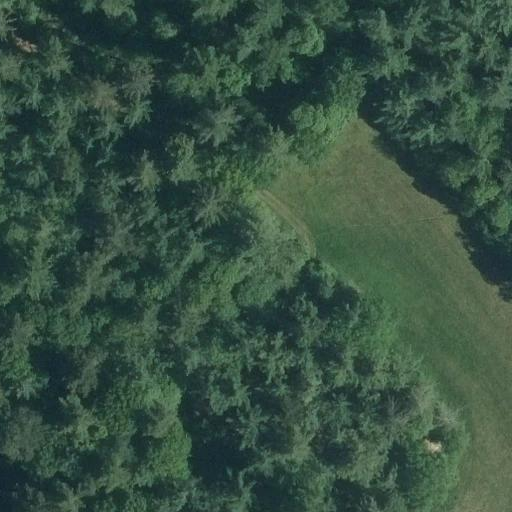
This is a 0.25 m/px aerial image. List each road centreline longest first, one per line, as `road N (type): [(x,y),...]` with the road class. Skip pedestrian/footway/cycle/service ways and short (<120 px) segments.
road 1 (track): [(220,133),(316,257),(362,429),(356,486),(328,511)]
road 2 (track): [(212,0),(252,93),(202,155),(0,30)]
